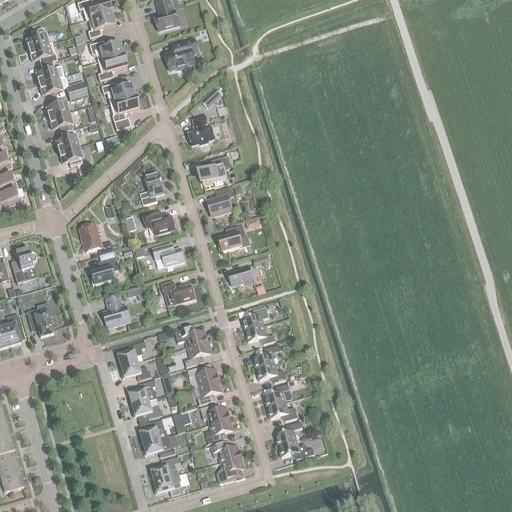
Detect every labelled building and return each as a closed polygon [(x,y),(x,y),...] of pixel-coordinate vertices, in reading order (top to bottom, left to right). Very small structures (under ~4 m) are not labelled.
[(161,18),(154,19),(158,34),(180,28),(175,13),(172,14),(168,1),(156,4),(159,15),(160,15),(161,18)] [(91,2),(77,6),(79,12),(82,12),(85,23),(88,22),(110,15),(107,4),(93,8),(91,2)] [(91,33),(87,34),(89,41),(101,38),(99,31),(114,27),(110,15),(88,22),(91,33)] [(49,46),(46,36),(44,36),(42,30),(30,34),(32,40),(25,42),(29,53),(49,46)] [(174,55),(165,57),(169,73),(176,71),(178,72),(185,70),(186,68),(195,66),(192,56),(197,54),(194,41),(180,45),(182,52),(174,55)] [(97,65),(123,57),(119,46),(105,50),(103,43),(89,47),(91,54),(91,57),(94,58),(95,58),(97,65)] [(79,48),(81,54),(90,52),(88,45),(79,48)] [(40,68),(52,64),(57,63),(55,56),(54,57),(53,53),(54,53),(51,46),(49,46),(29,53),(32,63),(39,61),(40,68)] [(111,73),(126,69),(123,57),(97,65),(101,76),(97,77),(99,84),(113,80),(111,73)] [(42,74),(35,76),(39,87),(59,81),(64,80),(60,69),(54,70),(52,64),(40,68),(42,74)] [(42,97),(62,91),(59,81),(39,87),(42,97)] [(84,83),(66,88),(71,104),(89,99),(84,83)] [(131,88),(117,92),(115,85),(101,89),(103,96),(106,95),(110,107),(135,99),(131,88)] [(222,98),(215,90),(200,104),(207,111),(222,98)] [(125,122),(123,115),(138,111),(135,99),(110,107),(113,118),(112,118),(114,125),(125,122)] [(45,110),(49,121),(69,115),(66,104),(45,110)] [(92,110),(87,111),(91,125),(96,124),(92,110)] [(72,126),(69,115),(49,121),(52,132),(72,126)] [(208,128),(205,118),(192,122),(195,132),(187,134),(191,149),(200,146),(200,147),(207,145),(207,144),(214,142),(210,127),(208,128)] [(114,125),(116,133),(130,129),(128,121),(114,125)] [(96,127),(89,129),(90,135),(98,133),(96,127)] [(55,144),(59,155),(79,149),(76,138),(74,139),(72,132),(60,136),(62,142),(55,144)] [(62,166),(68,164),(70,170),(82,166),(80,160),(82,160),(79,149),(59,155),(62,166)] [(0,157),(0,175),(12,172),(10,164),(7,165),(4,157),(0,157)] [(230,170),(227,158),(211,163),(213,171),(199,175),(203,187),(226,181),(224,174),(230,170)] [(79,169),(71,172),(74,181),(81,179),(79,169)] [(0,195),(14,192),(17,191),(15,184),(12,185),(10,176),(0,178),(0,195)] [(164,195),(159,176),(152,178),(152,177),(144,179),(148,194),(139,196),(143,208),(157,204),(155,198),(164,195)] [(236,196),(242,194),(240,188),(234,190),(236,196)] [(233,199),(230,189),(218,193),(220,199),(207,203),(212,219),(231,214),(228,200),(233,199)] [(0,195),(0,207),(1,212),(0,212),(0,213),(26,205),(25,205),(22,206),(20,199),(17,200),(14,192),(0,195)] [(156,214),(142,218),(145,226),(150,224),(152,229),(154,238),(175,232),(171,218),(162,220),(161,220),(158,222),(156,214)] [(90,227),(88,226),(84,227),(83,229),(83,230),(79,232),(86,255),(98,252),(100,258),(114,254),(111,244),(101,247),(95,227),(90,228),(90,227)] [(245,236),(242,227),(227,231),(229,238),(218,241),(222,255),(242,249),(244,248),(250,247),(247,236),(245,236)] [(169,254),(168,248),(152,252),(155,263),(162,261),(165,270),(184,264),(180,251),(169,254)] [(28,256),(27,251),(15,254),(19,268),(12,270),(17,287),(18,287),(17,285),(29,282),(27,272),(32,270),(31,265),(32,265),(33,264),(34,262),(35,261),(35,259),(34,258),(33,256),(31,256),(29,256),(28,256)] [(125,260),(133,257),(131,251),(123,253),(125,260)] [(143,252),(135,254),(137,261),(144,259),(143,252)] [(269,265),(266,257),(252,261),(255,269),(269,265)] [(119,273),(115,260),(101,264),(103,272),(91,275),(93,280),(91,281),(93,288),(95,287),(95,288),(115,283),(113,274),(119,273)] [(0,279),(1,284),(7,282),(8,284),(4,269),(0,270),(0,279)] [(253,285),(249,269),(241,271),(241,272),(228,276),(232,289),(245,285),(245,287),(253,285)] [(175,291),(173,284),(161,287),(164,298),(171,296),(174,308),(195,302),(190,286),(175,291)] [(147,296),(154,294),(152,287),(145,288),(147,296)] [(133,292),(126,294),(128,300),(135,298),(133,292)] [(121,310),(118,299),(106,303),(109,313),(103,315),(107,331),(130,324),(125,308),(121,310)] [(241,323),(245,334),(263,328),(261,322),(268,320),(265,309),(253,313),(255,319),(241,323)] [(39,317),(38,311),(26,315),(31,330),(37,329),(40,340),(53,336),(47,314),(39,317)] [(9,328),(3,329),(8,349),(20,346),(17,335),(23,334),(18,317),(6,320),(9,328)] [(263,328),(245,334),(248,345),(261,341),(263,347),(275,343),(273,337),(267,339),(263,328)] [(0,351),(8,349),(3,329),(0,330),(0,351)] [(187,350),(207,345),(204,333),(193,336),(192,335),(190,330),(174,335),(177,346),(183,344),(186,344),(187,350)] [(163,343),(172,341),(171,334),(162,336),(163,343)] [(116,358),(119,370),(138,365),(136,358),(143,356),(141,351),(146,350),(144,344),(128,349),(130,354),(116,358)] [(207,345),(187,350),(190,361),(184,363),(186,370),(200,366),(199,361),(200,359),(210,356),(207,345)] [(256,372),(274,367),(271,356),(281,353),(279,347),(264,351),(266,357),(252,361),(256,372)] [(168,366),(170,374),(177,372),(175,364),(168,366)] [(138,365),(119,370),(122,381),(136,378),(138,383),(151,380),(150,374),(148,374),(146,369),(140,371),(138,365)] [(165,367),(160,368),(163,377),(168,376),(165,367)] [(274,367),(256,372),(259,383),(272,379),(274,385),(286,382),(284,373),(276,373),(274,367)] [(195,378),(198,389),(218,383),(215,372),(204,375),(203,374),(201,369),(187,373),(189,380),(195,378)] [(174,395),(169,377),(162,379),(167,397),(174,395)] [(156,389),(154,383),(139,387),(141,393),(127,397),(130,408),(149,403),(157,401),(155,393),(153,393),(152,390),(156,389)] [(218,383),(198,389),(202,400),(197,401),(199,408),(211,404),(210,399),(211,397),(221,394),(218,383)] [(263,400),(267,411),(285,405),(282,394),(289,392),(287,386),(275,390),(277,396),(263,400)] [(151,409),(149,403),(130,408),(133,420),(147,416),(149,422),(162,418),(161,412),(159,413),(157,407),(151,409)] [(287,412),(285,405),(267,411),(270,422),(283,418),(285,424),(297,420),(294,410),(287,412)] [(210,427),(229,421),(226,410),(215,413),(214,412),(212,407),(200,411),(203,422),(208,421),(210,427)] [(24,490),(0,409),(0,408),(0,484),(3,496),(24,490)] [(179,416),(172,418),(174,426),(181,424),(179,416)] [(229,421),(210,427),(211,433),(205,435),(208,447),(222,442),(221,437),(222,436),(232,433),(229,421)] [(168,439),(166,432),(164,433),(161,422),(150,426),(152,431),(138,435),(141,447),(168,439)] [(278,449),(297,444),(293,433),(302,430),(300,424),(286,428),(288,434),(275,438),(278,449)] [(160,460),(175,456),(173,450),(170,451),(168,446),(170,445),(168,439),(141,447),(144,458),(158,455),(160,460)] [(296,462),(308,459),(314,457),(312,451),(306,452),(305,447),(298,449),(297,444),(278,449),(281,460),(294,456),(296,462)] [(219,459),(221,466),(240,460),(237,449),(227,452),(225,451),(223,446),(211,449),(213,456),(214,461),(219,459)] [(152,485),(179,478),(177,472),(176,472),(174,467),(180,465),(178,459),(161,464),(163,470),(149,474),(152,485)] [(217,477),(219,485),(242,478),(241,472),(243,471),(240,460),(221,466),(222,471),(217,477)] [(179,478),(152,485),(155,497),(169,493),(171,499),(182,495),(181,489),(179,485),(181,483),(179,478)] [(206,490),(205,488),(208,488),(205,480),(200,481),(203,491),(206,490)]
